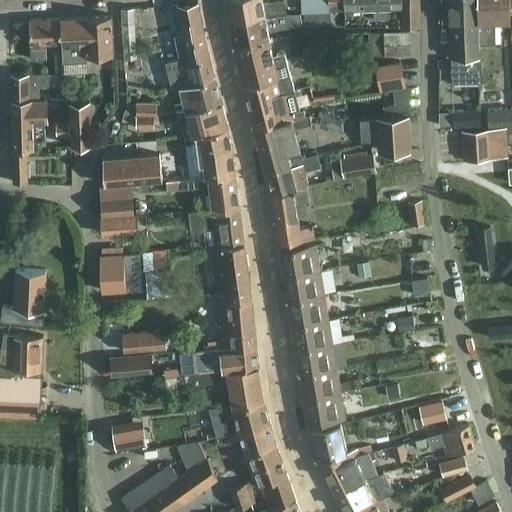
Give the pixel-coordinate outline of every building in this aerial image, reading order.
[(262,0),(226,0),(230,21),(264,16),(264,13),(269,12),(269,14),(286,12),(284,0),(274,0),(268,1),(268,3),(263,3),(262,0)] [(343,4),(343,0),(301,0),(302,11),(329,10),(329,4),(343,4)] [(389,7),(402,6),(402,0),(345,0),(345,8),(374,8),(374,20),(390,20),(389,7)] [(419,0),(402,0),(402,6),(402,26),(420,26),(419,0)] [(479,43),(477,0),(441,0),(442,21),(450,21),(451,71),(479,70),(478,43),(479,43)] [(510,24),(509,0),(477,0),(479,43),(494,42),(494,20),(505,20),(506,24),(510,24)] [(180,58),(165,62),(167,68),(172,88),(180,87),(180,86),(216,77),(198,5),(197,1),(176,3),(183,33),(174,35),(180,58)] [(133,8),(121,8),(122,14),(122,22),(134,21),(133,8)] [(287,21),(286,12),(269,14),(269,12),(264,13),(264,16),(230,21),(233,45),(279,37),(280,37),(277,22),(287,21)] [(84,16),(60,17),(62,41),(61,41),(61,42),(62,42),(62,54),(64,54),(64,61),(87,60),(87,53),(88,53),(97,53),(112,52),(111,14),(84,15),(84,16)] [(60,17),(29,19),(29,20),(30,42),(30,58),(44,57),(43,42),(61,41),(62,41),(60,17)] [(14,22),(15,34),(27,33),(26,21),(14,22)] [(410,30),(368,32),(369,55),(411,53),(410,30)] [(268,39),(233,45),(244,84),(275,78),(278,92),(287,91),(287,90),(294,89),(284,52),(272,56),(269,45),(268,39)] [(62,54),(55,54),(56,73),(65,73),(64,61),(64,54),(62,54)] [(400,61),(377,65),(381,85),(404,81),(400,61)] [(49,73),(11,74),(11,96),(39,96),(39,85),(49,85),(49,78),(49,73)] [(183,98),(173,101),(176,111),(185,109),(222,101),(216,77),(180,86),(180,87),(183,98)] [(299,111),(294,89),(287,90),(287,91),(278,92),(275,78),(244,84),(255,128),(295,118),(305,117),(303,110),(299,111)] [(352,91),(354,103),(370,100),(368,88),(352,91)] [(333,113),(333,90),(310,90),(310,108),(320,108),(320,113),(333,113)] [(45,139),(45,121),(46,121),(46,99),(11,100),(12,149),(42,148),(41,139),(45,139)] [(71,145),(92,144),(90,100),(70,101),(71,145)] [(189,123),(181,125),(184,136),(185,136),(193,135),(192,135),(229,128),(222,101),(185,109),(189,123)] [(136,114),(136,115),(157,115),(158,115),(157,115),(157,102),(137,102),(136,114)] [(396,104),(383,106),(385,113),(397,111),(396,104)] [(487,109),(489,126),(511,124),(511,111),(511,107),(487,109)] [(452,111),(439,112),(439,124),(452,124),(452,111)] [(480,111),(452,111),(452,124),(480,123),(480,111)] [(377,116),(360,117),(362,139),(378,138),(379,150),(411,148),(409,114),(377,116)] [(158,120),(158,115),(157,115),(136,115),(136,119),(136,126),(154,127),(154,120),(158,120)] [(295,118),(255,128),(265,171),(297,164),(295,157),(301,155),(294,127),(311,124),(310,116),(305,117),(295,118)] [(69,134),(69,120),(56,121),(57,134),(69,134)] [(509,155),(506,127),(462,130),(464,158),(509,155)] [(232,142),(229,128),(192,135),(193,135),(185,136),(186,144),(197,144),(200,176),(182,177),(182,178),(235,174),(232,142)] [(26,152),(12,152),(13,182),(27,181),(26,152)] [(373,152),(341,158),(344,176),(376,170),(373,152)] [(105,183),(162,179),(160,153),(104,157),(105,183)] [(297,164),(265,171),(270,192),(307,185),(308,184),(305,173),(304,169),(311,167),(321,165),(318,154),(306,157),(305,154),(304,155),(301,155),(295,157),(297,164)] [(240,206),(235,174),(182,178),(182,179),(182,188),(203,186),(203,193),(210,193),(212,208),(240,206)] [(182,179),(167,180),(168,189),(182,188),(182,179)] [(309,203),(307,185),(270,192),(279,243),(315,239),(313,225),(300,227),(296,205),(309,203)] [(103,214),(133,212),(132,196),(101,198),(103,214)] [(425,222),(422,200),(409,202),(412,224),(425,222)] [(244,241),(240,206),(212,208),(190,210),(191,229),(205,228),(206,241),(206,245),(244,241)] [(125,214),(103,216),(105,231),(127,230),(125,214)] [(482,227),(478,228),(483,265),(495,263),(491,226),(486,227),(482,227)] [(253,297),(244,241),(206,245),(210,245),(217,292),(232,291),(232,298),(253,297)] [(317,244),(281,250),(285,275),(321,269),(317,244)] [(140,252),(124,252),(101,254),(103,290),(142,288),(140,252)] [(367,261),(356,263),(359,277),(370,275),(367,261)] [(13,311),(2,310),(2,320),(42,322),(45,268),(15,267),(13,311)] [(321,269),(285,275),(289,300),(325,294),(321,269)] [(428,280),(412,282),(414,298),(430,295),(428,280)] [(257,346),(253,297),(232,298),(232,291),(217,292),(217,293),(215,293),(220,332),(221,332),(222,347),(234,346),(234,348),(257,346)] [(325,294),(289,300),(293,324),(329,318),(325,294)] [(413,315),(400,317),(402,330),(415,328),(413,315)] [(333,342),(329,318),(293,324),(297,348),(333,342)] [(511,322),(489,325),(490,329),(490,333),(491,337),(511,334),(511,322)] [(124,351),(164,347),(163,329),(123,332),(124,351)] [(12,338),(0,338),(0,350),(0,368),(12,369),(41,371),(43,335),(13,334),(12,338)] [(337,366),(333,342),(297,348),(301,372),(337,366)] [(259,366),(257,346),(234,348),(234,346),(222,347),(197,349),(199,372),(214,370),(228,369),(259,366)] [(57,349),(43,350),(43,368),(58,367),(57,349)] [(110,356),(111,374),(151,371),(150,353),(110,356)] [(264,398),(259,366),(228,369),(232,404),(264,398)] [(342,391),(337,366),(301,372),(305,397),(342,391)] [(40,402),(41,371),(12,369),(0,368),(0,413),(39,416),(39,414),(56,414),(56,402),(40,402)] [(199,372),(165,375),(166,387),(216,382),(214,370),(199,372)] [(360,377),(350,378),(351,388),(361,386),(360,377)] [(398,383),(386,385),(389,397),(400,395),(398,383)] [(346,416),(342,391),(305,397),(310,422),(346,416)] [(264,399),(264,398),(232,404),(236,418),(218,422),(222,436),(270,422),(264,399)] [(447,420),(442,402),(420,408),(424,425),(447,420)] [(276,444),(270,422),(222,436),(225,435),(227,443),(241,440),(254,477),(230,486),(237,507),(252,502),(246,487),(256,483),(286,472),(276,444)] [(339,422),(311,429),(317,457),(322,466),(358,454),(357,448),(346,452),(339,422)] [(133,423),(113,426),(117,450),(146,445),(145,440),(136,441),(133,423)] [(431,448),(443,445),(446,454),(474,446),(468,423),(427,436),(429,444),(431,448)] [(427,436),(415,439),(418,447),(429,444),(427,436)] [(198,441),(178,445),(188,469),(205,458),(198,441)] [(405,459),(401,444),(393,446),(397,461),(405,459)] [(366,453),(359,454),(358,454),(322,466),(335,492),(366,476),(375,473),(366,453)] [(467,468),(463,455),(441,462),(444,474),(467,468)] [(131,511),(170,511),(210,485),(218,480),(204,460),(178,478),(170,483),(130,510),(131,511)] [(169,464),(161,470),(170,483),(178,478),(169,464)] [(130,510),(170,483),(161,470),(121,497),(130,510)] [(295,498),(286,472),(256,483),(256,485),(260,483),(268,507),(269,507),(295,498)] [(448,499),(475,484),(469,473),(441,487),(448,499)] [(380,490),(374,493),(366,476),(335,492),(344,511),(348,511),(376,499),(392,491),(389,483),(379,488),(380,490)] [(477,503),(494,493),(486,480),(470,489),(477,503)] [(388,511),(381,497),(377,499),(376,499),(348,511),(388,511)] [(300,511),(295,498),(269,507),(268,507),(269,508),(265,509),(266,511),(300,511)] [(501,511),(495,501),(479,510),(479,511),(501,511)]
